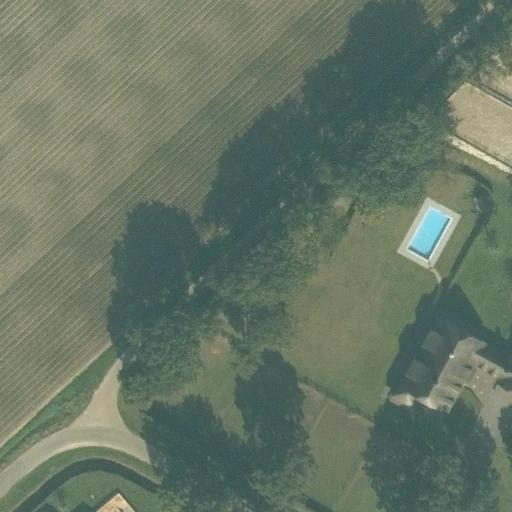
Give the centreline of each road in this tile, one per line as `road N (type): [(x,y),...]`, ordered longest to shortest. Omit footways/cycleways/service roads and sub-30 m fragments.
road 1 (unclassified): [(97,424),(119,372),(505,0)]
road 2 (unclassified): [(254,511),(97,424)]
